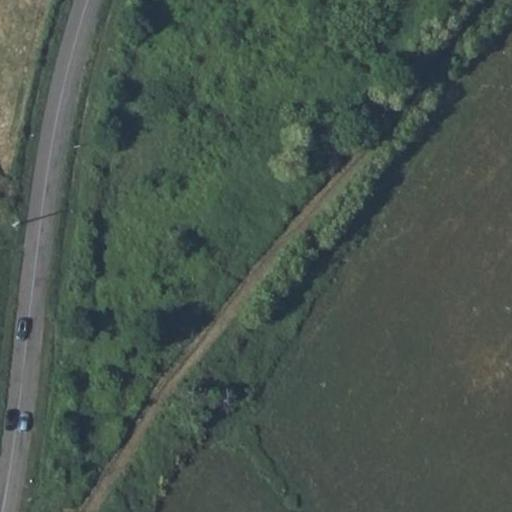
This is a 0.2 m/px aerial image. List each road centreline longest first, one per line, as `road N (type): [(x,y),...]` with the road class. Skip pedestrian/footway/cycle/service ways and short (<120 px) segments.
road 1 (track): [(485,0),(276,250),(88,511)]
road 2 (tertiary): [(81,0),(48,147),(2,511)]
